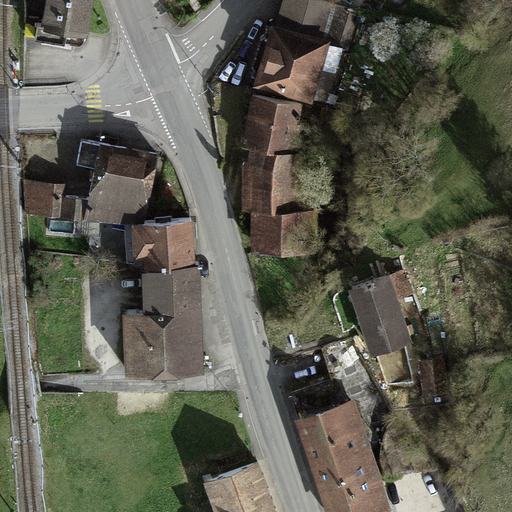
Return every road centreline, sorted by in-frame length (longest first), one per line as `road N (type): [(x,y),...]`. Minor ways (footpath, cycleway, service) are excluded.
road 1 (primary): [(299,511),(195,150),(166,78)]
road 2 (residential): [(0,110),(94,107),(166,78)]
